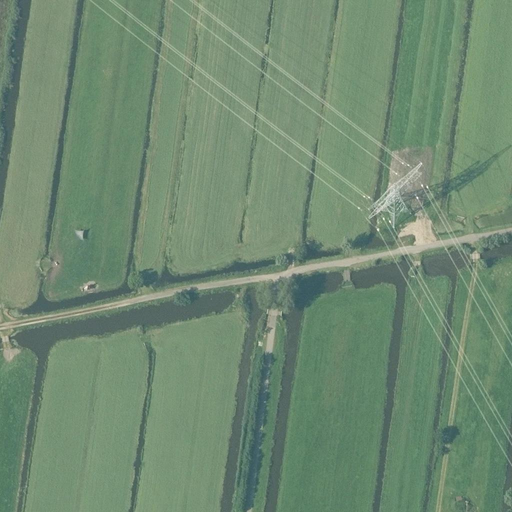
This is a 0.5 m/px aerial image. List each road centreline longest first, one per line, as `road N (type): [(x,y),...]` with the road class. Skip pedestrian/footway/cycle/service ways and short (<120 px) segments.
road 1 (unclassified): [(0,325),(276,276)]
road 2 (unclassified): [(276,276),(511,230)]
road 3 (unclassified): [(247,511),(276,276)]
